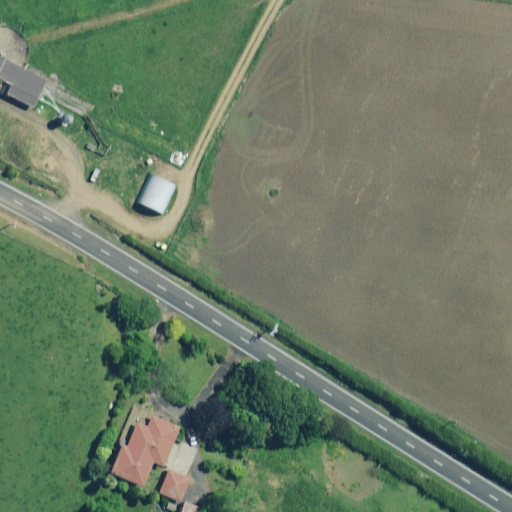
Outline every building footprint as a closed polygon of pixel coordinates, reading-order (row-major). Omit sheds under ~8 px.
[(43,82),(0,59),(0,80),(3,82),(0,87),(0,93),(29,109),(43,82)] [(69,117),(57,110),(52,120),(64,126),(69,117)] [(172,186),(147,175),(135,203),(160,214),(172,186)] [(176,428),(147,416),(143,427),(132,423),(122,447),(119,445),(107,473),(140,487),(149,462),(160,467),(176,428)] [(187,479),(165,470),(156,493),(178,502),(187,479)] [(198,511),(199,510),(180,502),(176,511),(198,511)]
